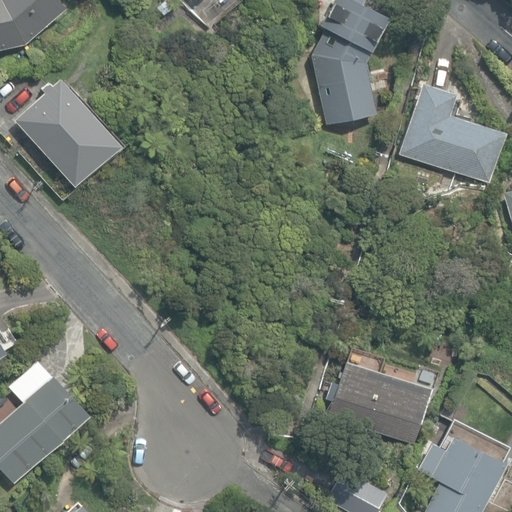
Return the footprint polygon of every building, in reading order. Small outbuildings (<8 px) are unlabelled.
[(0,0),(0,48),(24,43),(64,7),(57,0),(0,0)] [(160,0),(153,7),(162,16),(171,8),(163,0),(160,0)] [(309,54),(325,124),(374,112),(362,60),(368,49),(385,15),(359,2),(360,0),(329,0),(318,24),(322,26),(309,54)] [(15,119),(73,187),(120,144),(59,77),(15,119)] [(397,152),(489,181),(505,131),(448,113),(455,92),(420,81),(397,152)] [(511,188),(501,192),(511,227),(511,188)] [(327,415),(412,443),(429,385),(412,379),(415,372),(391,367),(390,372),(344,357),(336,383),(332,382),(327,396),(332,397),(327,415)] [(0,418),(0,466),(14,481),(89,411),(35,358),(7,384),(21,399),(0,418)] [(69,452),(84,470),(113,443),(97,426),(69,452)] [(420,511),(479,511),(506,460),(451,432),(443,447),(430,440),(416,468),(421,470),(418,477),(431,484),(435,477),(438,479),(420,511)] [(327,499),(353,511),(375,511),(386,491),(342,469),(327,499)] [(93,511),(82,500),(68,511),(93,511)]
